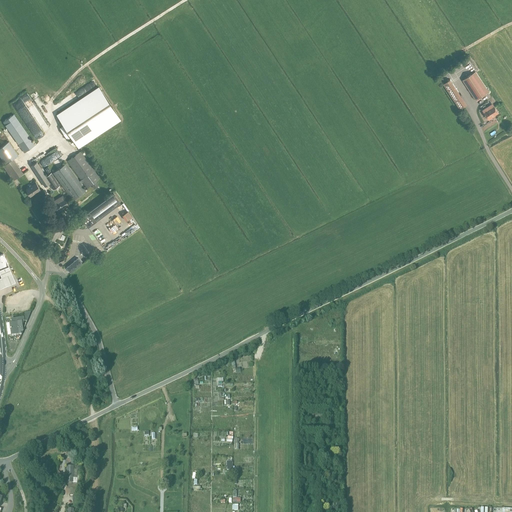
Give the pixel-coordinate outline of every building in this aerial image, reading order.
[(476,99),(489,91),(476,71),(463,80),(476,99)] [(443,84),(460,109),(467,104),(450,79),(443,84)] [(60,128),(67,139),(71,136),(78,147),(120,118),(99,87),(57,115),(64,125),(60,128)] [(33,106),(36,104),(29,95),(22,100),(28,108),(30,107),(31,108),(33,107),(33,106)] [(493,116),(499,112),(494,106),(484,112),(489,119),(493,117),(493,116)] [(25,152),(35,145),(13,114),(3,121),(25,152)] [(13,158),(18,154),(9,141),(0,147),(0,154),(6,163),(13,158)] [(81,182),(83,181),(87,187),(91,184),(94,188),(98,185),(95,181),(100,178),(80,151),(68,160),(82,179),(80,181),(67,163),(53,172),(73,200),(86,190),(81,182)] [(23,173),(13,158),(6,163),(3,165),(13,180),(23,173)] [(51,173),(46,176),(37,162),(31,165),(45,186),(49,183),(53,190),(59,185),(51,173)] [(30,196),(40,189),(36,183),(26,189),(30,196)] [(88,226),(120,202),(113,193),(81,217),(88,226)] [(68,204),(64,198),(63,195),(60,197),(53,201),(54,204),(59,211),(68,204)] [(117,206),(129,222),(134,218),(123,202),(117,206)] [(9,266),(3,253),(0,254),(0,269),(8,266),(9,266)] [(70,272),(82,262),(78,257),(66,267),(70,272)] [(0,289),(15,283),(8,267),(0,270),(0,275),(1,278),(0,278),(0,289)] [(24,313),(24,317),(11,319),(12,323),(10,323),(12,335),(21,334),(20,332),(23,332),(21,322),(24,321),(27,321),(31,312),(24,313)] [(76,479),(72,479),(72,466),(66,466),(66,473),(65,473),(65,476),(66,476),(65,482),(68,482),(68,489),(70,489),(70,496),(73,496),(73,505),(78,505),(78,489),(76,489),(76,479)]
